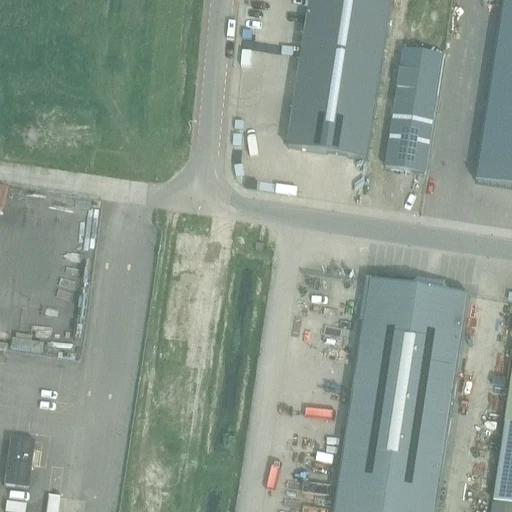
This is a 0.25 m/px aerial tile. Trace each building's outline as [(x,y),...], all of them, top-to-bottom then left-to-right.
[(311,0),(288,150),(368,162),(392,0),(311,0)] [(511,0),(504,0),(476,184),(511,189),(511,0)] [(404,52),(398,92),(386,170),(426,176),(438,98),(444,58),(404,52)] [(444,294),(442,288),(420,284),(415,290),(370,283),(335,511),(437,511),(470,298),(444,294)] [(16,393),(38,397),(40,385),(18,381),(16,393)] [(511,507),(511,386),(506,426),(494,505),(511,507)] [(3,487),(28,491),(34,442),(10,439),(3,487)] [(45,511),(57,511),(59,499),(48,497),(45,511)]
